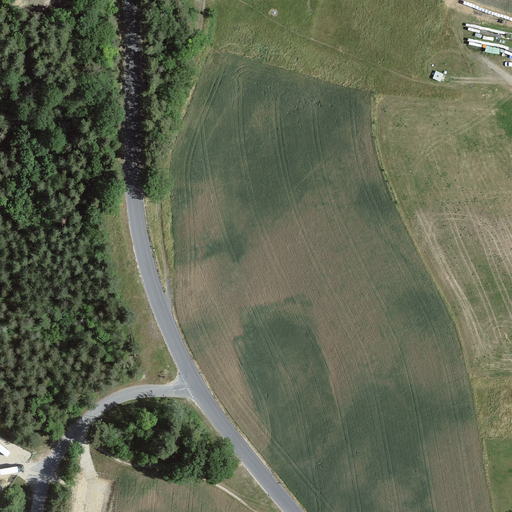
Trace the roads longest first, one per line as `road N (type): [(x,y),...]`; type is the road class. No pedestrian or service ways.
road 1 (tertiary): [(195,383),(140,239),(131,0)]
road 2 (unclassified): [(195,383),(122,396),(97,410),(49,467),(38,511)]
road 3 (tertiary): [(294,511),(195,383)]
